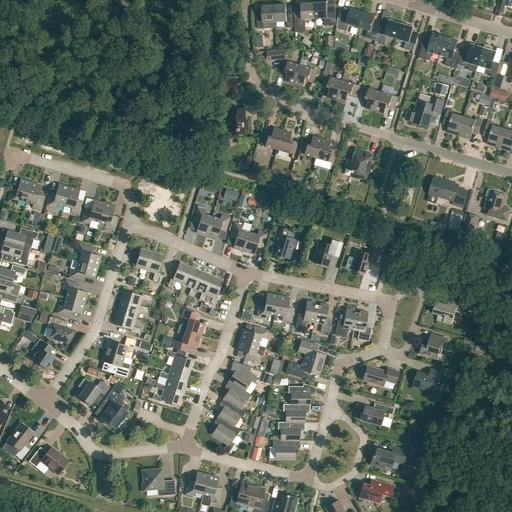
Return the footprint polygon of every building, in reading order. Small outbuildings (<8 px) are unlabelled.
[(499,0),(495,16),(501,17),(506,0),(499,0)] [(313,3),(314,19),(324,18),(324,26),(336,25),(335,8),(327,8),(326,2),(313,3)] [(294,19),(295,32),(305,32),(304,19),(314,19),(313,3),(300,4),(301,19),(294,19)] [(256,17),(257,31),(268,30),(268,25),(275,24),(274,5),(262,6),(262,17),(256,17)] [(274,5),(275,24),(286,24),(287,30),(292,29),(292,16),(286,16),(285,5),(274,5)] [(348,24),(358,27),(362,13),(350,9),(349,13),(340,10),(338,19),(336,29),(346,32),(348,24)] [(365,37),(375,41),(380,22),(374,20),(375,16),(362,13),(358,27),(367,30),(365,37)] [(387,36),(396,39),(401,24),(388,20),(387,24),(380,22),(375,41),(385,43),(387,36)] [(403,49),(412,52),(414,44),(415,44),(418,33),(412,31),(413,28),(401,24),(396,39),(405,42),(403,49)] [(432,53),(439,55),(445,37),(433,33),(429,46),(422,44),(418,58),(430,61),(432,53)] [(456,69),(458,64),(460,55),(453,53),(457,41),(445,37),(439,55),(447,58),(444,66),(456,69)] [(478,66),(483,48),(470,45),(468,54),(461,52),(460,55),(458,64),(469,68),(469,69),(470,71),(476,72),(478,66)] [(484,72),(496,76),(499,64),(493,62),(496,52),(483,48),(478,66),(486,68),(484,72)] [(364,50),(362,57),(369,59),(370,52),(364,50)] [(284,51),(269,53),(270,59),(285,58),(284,51)] [(511,59),(510,59),(504,77),(497,75),(494,86),(507,90),(509,83),(511,83),(511,59)] [(285,82),(294,85),(299,65),(282,60),(278,72),(287,75),(285,82)] [(294,85),(303,88),(305,80),(314,82),(317,70),(299,65),(294,85)] [(336,100),(345,102),(348,95),(356,98),(359,85),(348,82),(351,74),(345,72),(343,80),(342,80),(336,100)] [(327,97),(336,100),(342,80),(324,75),(321,87),(329,90),(327,97)] [(446,76),(444,82),(451,84),(453,78),(446,76)] [(456,77),(454,83),(461,85),(463,79),(456,77)] [(219,80),(220,92),(237,91),(236,79),(219,80)] [(437,83),(433,94),(444,97),(447,86),(437,83)] [(365,108),(375,111),(380,92),(363,86),(359,98),(367,101),(365,108)] [(505,99),(507,94),(495,90),(493,95),(505,99)] [(375,111),(384,114),(386,107),(394,109),(398,97),(380,92),(375,111)] [(480,95),(477,103),(488,107),(490,99),(480,95)] [(412,122),(429,127),(434,111),(440,113),(444,101),(431,97),(429,104),(417,101),(414,114),(408,112),(405,120),(413,122),(412,122)] [(235,109),(235,106),(227,106),(228,121),(227,121),(227,132),(231,131),(231,137),(245,136),(245,128),(248,128),(247,119),(245,119),(244,108),(235,109)] [(459,136),(464,117),(452,114),(453,111),(447,109),(443,124),(449,126),(447,132),(459,136)] [(487,112),(485,119),(491,121),(494,114),(487,112)] [(459,136),(470,139),(472,133),(477,134),(482,119),(476,118),(475,120),(464,117),(459,136)] [(487,144),(499,148),(504,129),(493,126),(494,123),(487,121),(483,136),(489,138),(487,144)] [(259,145),(277,150),(282,130),(273,127),(271,135),(263,132),(259,145)] [(499,148),(510,151),(511,145),(511,131),(504,129),(499,148)] [(277,150),(294,155),(298,143),(289,140),(291,133),(282,130),(277,150)] [(298,153),(316,159),(321,139),(312,136),(310,143),(302,141),(298,153)] [(316,159),(333,164),(337,151),(329,149),(331,142),(321,139),(316,159)] [(345,168),(350,170),(350,171),(352,172),(350,177),(358,180),(359,177),(366,180),(373,156),(365,154),(365,155),(362,154),(363,151),(355,149),(351,160),(348,159),(345,168)] [(238,160),(237,168),(248,170),(251,158),(244,156),(242,161),(238,160)] [(251,171),(259,174),(262,165),(253,163),(251,171)] [(280,174),(278,180),(284,182),(286,176),(280,174)] [(291,177),(289,183),(296,185),(298,179),(291,177)] [(18,200),(25,202),(30,182),(20,179),(17,189),(11,187),(7,202),(17,204),(18,200)] [(434,179),(429,194),(453,201),(452,205),(463,208),(468,192),(458,189),(459,186),(434,179)] [(32,208),(40,211),(44,197),(38,195),(41,185),(30,182),(25,202),(33,204),(32,208)] [(57,204),(63,206),(69,187),(58,184),(55,194),(50,192),(46,206),(55,209),(57,204)] [(70,213),(79,215),(83,201),(77,200),(80,190),(69,187),(63,206),(71,208),(70,213)] [(484,209),(489,210),(487,216),(507,221),(511,209),(503,207),(506,195),(499,193),(499,191),(488,187),(485,198),(487,199),(484,209)] [(248,205),(250,194),(243,193),(242,204),(248,205)] [(91,220),(99,222),(104,203),(93,200),(91,210),(85,208),(81,222),(90,225),(91,220)] [(104,229),(114,231),(118,217),(112,216),(115,206),(104,203),(99,222),(105,224),(104,229)] [(195,233),(206,236),(212,217),(204,215),(205,210),(197,208),(192,222),(198,223),(195,233)] [(0,218),(0,219),(6,221),(7,217),(8,217),(8,215),(7,215),(8,213),(2,212),(0,218)] [(452,213),(449,224),(450,224),(449,230),(458,233),(460,228),(460,229),(464,216),(452,213)] [(461,232),(473,236),(479,218),(466,214),(461,232)] [(206,236),(216,239),(219,230),(225,232),(229,218),(221,215),(219,219),(212,217),(206,236)] [(72,217),(70,223),(77,225),(79,219),(72,217)] [(232,248),(243,252),(249,232),(241,230),(242,226),(234,223),(229,237),(235,239),(232,248)] [(439,227),(438,231),(445,233),(445,232),(447,226),(440,223),(439,227)] [(298,250),(300,242),(295,240),(286,237),(288,230),(277,227),(273,240),(279,242),(278,246),(275,255),(289,259),(292,248),(298,250)] [(342,233),(349,235),(351,229),(344,227),(342,233)] [(4,241),(30,249),(33,238),(36,239),(38,233),(22,228),(21,234),(7,230),(4,241)] [(243,252),(254,255),(256,245),(262,247),(266,233),(258,230),(256,235),(249,232),(243,252)] [(45,242),(51,244),(53,236),(47,234),(45,242)] [(500,245),(505,247),(509,236),(503,234),(500,245)] [(318,242),(312,262),(327,267),(331,255),(338,257),(342,243),(331,240),(329,245),(318,242)] [(30,249),(4,241),(0,253),(14,257),(13,262),(26,266),(28,260),(27,260),(30,249)] [(78,262),(98,267),(101,256),(91,254),(93,248),(79,244),(76,253),(81,254),(78,262)] [(138,268),(146,271),(152,252),(140,248),(135,266),(133,266),(131,274),(136,276),(138,268)] [(378,251),(367,248),(365,254),(355,250),(349,269),(356,272),(358,273),(358,272),(364,274),(367,262),(374,264),(378,251)] [(152,281),(157,282),(160,274),(158,273),(163,255),(152,252),(146,271),(154,273),(152,281)] [(69,277),(84,281),(85,275),(95,278),(98,267),(78,262),(76,269),(72,268),(69,277)] [(183,285),(190,267),(179,262),(172,280),(170,279),(167,287),(172,289),(175,281),(183,285)] [(0,279),(12,283),(15,272),(24,275),(25,269),(12,265),(10,271),(0,267),(0,279)] [(191,296),(201,271),(190,267),(183,285),(191,288),(188,295),(191,296)] [(201,301),(212,276),(201,271),(191,296),(193,297),(195,290),(201,293),(199,300),(201,301)] [(209,304),(214,306),(217,299),(216,298),(223,281),(212,276),(201,301),(203,302),(206,295),(212,297),(209,304)] [(135,279),(129,277),(127,285),(133,287),(135,279)] [(2,299),(16,303),(17,297),(9,294),(12,283),(0,279),(0,292),(4,293),(2,299)] [(65,298),(84,303),(87,293),(78,290),(80,284),(65,280),(63,289),(67,290),(65,298)] [(152,284),(149,291),(157,294),(159,286),(152,284)] [(123,290),(120,302),(146,310),(147,308),(139,305),(141,299),(149,302),(150,297),(142,294),(141,296),(123,290)] [(266,314),(274,315),(278,296),(267,293),(265,303),(259,302),(256,316),(266,318),(266,314)] [(281,321),(291,323),(294,309),(288,307),(290,298),(278,296),(274,315),(282,317),(281,321)] [(56,313),(70,317),(72,311),(81,314),(84,303),(65,298),(63,306),(59,305),(56,313)] [(438,315),(436,320),(451,325),(455,312),(460,313),(462,303),(449,299),(447,303),(436,300),(432,313),(438,315)] [(306,321),(313,323),(317,305),(314,305),(314,302),(306,301),(303,317),(297,315),(295,327),(304,329),(306,321)] [(116,313),(135,319),(138,310),(145,313),(146,310),(120,302),(116,313)] [(320,332),(329,334),(331,322),(325,321),(328,305),(320,303),(319,306),(317,305),(313,323),(321,324),(320,332)] [(19,305),(16,319),(30,323),(34,309),(19,305)] [(0,306),(0,322),(0,321),(8,323),(12,310),(0,306)] [(347,329),(353,330),(356,313),(353,312),(354,310),(346,308),(343,324),(337,323),(334,335),(346,337),(347,329)] [(178,329),(200,336),(204,324),(195,321),(197,314),(184,310),(181,317),(188,320),(186,327),(179,325),(178,329)] [(357,339),(368,341),(370,329),(364,328),(367,313),(359,311),(359,313),(356,313),(353,330),(358,331),(357,339)] [(49,318),(46,312),(40,315),(43,321),(49,318)] [(130,332),(139,334),(140,329),(133,327),(135,319),(116,313),(113,324),(131,330),(130,332)] [(52,330),(50,338),(68,343),(72,330),(60,327),(62,320),(49,317),(46,328),(52,330)] [(240,340),(259,346),(261,338),(265,339),(268,331),(254,326),(252,332),(243,329),(240,340)] [(172,348),(185,352),(187,345),(197,348),(200,336),(178,329),(176,333),(183,335),(181,343),(174,341),(172,348)] [(441,354),(445,338),(431,334),(427,346),(422,345),(419,355),(437,360),(438,354),(441,354)] [(32,335),(29,340),(34,343),(37,338),(32,335)] [(41,365),(40,366),(47,371),(52,364),(51,363),(54,358),(46,353),(46,351),(49,346),(39,339),(31,351),(35,353),(31,358),(41,365)] [(106,351),(124,357),(126,351),(132,353),(133,348),(108,340),(106,348),(107,348),(106,351)] [(244,359),(258,363),(261,355),(256,353),(259,346),(240,340),(236,350),(246,353),(244,359)] [(305,354),(303,360),(321,365),(322,362),(323,363),(325,355),(316,352),(318,346),(301,340),(297,351),(305,354)] [(171,366),(189,372),(193,361),(175,355),(176,353),(167,350),(166,356),(173,358),(171,366)] [(102,362),(129,370),(130,365),(122,362),(124,357),(106,351),(105,354),(104,354),(102,362)] [(301,366),(288,362),(285,373),(303,378),(305,372),(319,376),(321,369),(320,369),(321,365),(303,360),(301,366)] [(137,370),(143,372),(146,365),(139,363),(137,370)] [(235,370),(229,381),(244,391),(245,391),(251,382),(253,383),(257,377),(249,372),(251,367),(238,363),(235,370)] [(159,375),(186,383),(189,372),(171,366),(168,374),(160,372),(159,375)] [(398,372),(387,369),(386,372),(366,366),(362,380),(383,386),(384,380),(395,383),(398,372)] [(428,389),(435,391),(437,382),(443,384),(446,373),(434,370),(432,376),(417,372),(413,387),(427,391),(428,389)] [(272,375),(264,372),(261,382),(269,385),(272,375)] [(156,386),(182,394),(186,383),(159,375),(159,377),(167,379),(165,385),(157,383),(156,386)] [(272,383),(279,385),(281,378),(274,376),(272,383)] [(89,404),(97,393),(103,397),(110,387),(100,380),(96,387),(89,382),(84,390),(81,388),(79,390),(74,397),(81,402),(84,403),(85,401),(89,404)] [(127,406),(125,404),(121,402),(124,398),(119,394),(118,393),(124,386),(118,381),(109,393),(99,407),(101,404),(107,408),(100,418),(99,419),(109,426),(110,424),(115,428),(126,412),(124,410),(127,406)] [(229,389),(223,399),(239,409),(245,400),(247,401),(251,395),(245,391),(244,391),(229,381),(225,386),(229,389)] [(291,405),(309,405),(309,393),(315,393),(316,388),(303,384),(302,387),(288,386),(288,393),(291,393),(291,404),(291,405)] [(160,400),(178,406),(182,394),(156,386),(155,388),(163,390),(161,397),(153,394),(152,399),(160,402),(160,400)] [(224,407),(217,417),(233,427),(239,417),(242,419),(246,413),(239,409),(223,399),(220,404),(224,407)] [(285,423),(304,423),(304,411),(309,411),(309,405),(291,405),(291,404),(283,404),(283,411),(285,411),(285,422),(285,423)] [(376,404),(375,410),(364,407),(360,420),(380,425),(382,417),(388,418),(389,414),(392,415),(393,409),(376,404)] [(264,413),(271,416),(274,410),(266,407),(264,413)] [(248,428),(255,430),(259,419),(251,416),(248,428)] [(212,435),(228,445),(234,435),(236,437),(240,431),(233,427),(217,417),(214,422),(218,425),(212,435)] [(261,423),(259,428),(265,430),(267,423),(261,421),(261,423)] [(280,441),(299,441),(299,429),(304,429),(304,423),(285,423),(285,422),(277,422),(277,429),(280,429),(280,440),(280,441)] [(15,455),(21,460),(29,450),(23,445),(33,433),(21,424),(7,441),(19,451),(15,455)] [(243,442),(250,444),(253,436),(243,434),(242,437),(244,438),(243,442)] [(275,459),(294,459),(294,447),(299,447),(299,441),(280,441),(280,440),(272,440),(272,447),(275,447),(275,459)] [(41,461),(57,474),(68,461),(51,447),(45,454),(38,449),(29,462),(36,467),(41,461)] [(374,456),(372,455),(370,465),(382,468),(383,466),(391,468),(393,461),(402,464),(406,451),(393,447),(391,454),(376,449),(374,456)] [(407,461),(413,462),(415,452),(410,451),(407,461)] [(23,466),(17,473),(21,476),(23,474),(25,471),(26,468),(23,466)] [(141,475),(142,476),(143,483),(141,483),(142,492),(146,491),(146,490),(157,489),(157,495),(164,494),(164,496),(175,495),(174,483),(163,484),(162,469),(142,470),(142,474),(141,475)] [(200,504),(208,475),(197,472),(194,482),(188,480),(185,494),(194,497),(195,492),(202,494),(200,504)] [(210,501),(218,503),(222,489),(216,487),(219,478),(208,475),(200,504),(200,505),(201,503),(209,505),(210,501)] [(381,494),(390,496),(393,486),(376,481),(374,487),(363,484),(359,497),(379,503),(381,494)] [(240,504),(247,506),(252,486),(241,483),(238,493),(232,492),(228,507),(239,509),(240,504)] [(402,492),(416,496),(418,486),(405,483),(402,492)] [(252,511),(264,511),(267,501),(261,499),(264,489),(252,486),(247,506),(253,507),(252,511)] [(271,511),(293,511),(297,498),(283,494),(281,503),(278,511),(271,511)] [(354,511),(354,510),(350,511),(344,511),(338,500),(325,507),(327,511),(354,511)]
